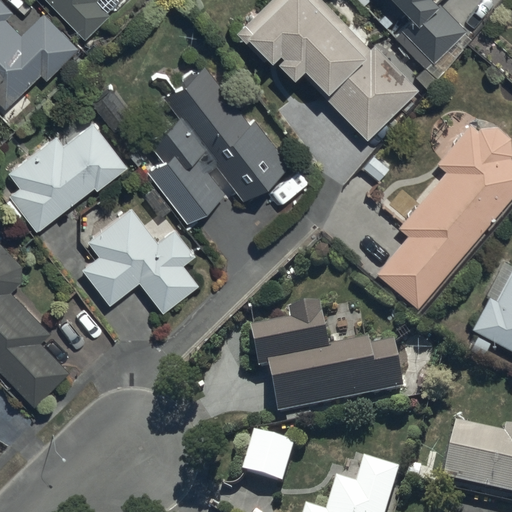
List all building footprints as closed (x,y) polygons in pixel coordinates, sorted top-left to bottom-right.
[(0,0),(0,103),(6,109),(39,76),(45,82),(78,49),(44,15),(23,37),(6,20),(13,13),(0,0)] [(43,0),(83,41),(109,16),(107,14),(120,2),(118,0),(43,0)] [(322,0),(272,0),(238,34),(247,43),(249,41),(273,65),(281,57),(283,60),(277,66),(295,84),(304,77),(367,142),(419,92),(376,47),(371,49),(322,0)] [(390,0),(408,20),(395,31),(436,78),(465,51),(458,43),(469,33),(440,0),(390,0)] [(249,123),(205,66),(163,98),(179,119),(150,141),(163,158),(147,171),(187,223),(234,188),(245,202),(291,167),(254,119),(249,123)] [(57,137),(9,174),(20,189),(10,197),(36,231),(93,188),(97,193),(130,168),(94,122),(64,145),(57,137)] [(408,237),(374,273),(418,310),(511,196),(511,159),(510,158),(510,139),(497,128),(480,130),(475,134),(470,129),(438,163),(449,174),(398,227),(408,237)] [(88,241),(89,243),(100,257),(82,270),(110,308),(139,286),(162,317),(200,286),(184,266),(195,256),(176,230),(158,243),(132,208),(88,241)] [(0,243),(0,371),(35,408),(70,374),(41,344),(51,334),(11,293),(20,284),(22,267),(0,244),(0,243)] [(483,358),(491,343),(511,353),(511,271),(497,300),(490,297),(472,332),(478,336),(470,351),(483,358)] [(260,372),(269,371),(279,420),(407,396),(397,347),(373,351),(372,344),(331,351),(323,308),(289,314),(291,328),(253,333),(260,372)] [(505,438),(457,428),(444,487),(511,502),(511,421),(510,431),(507,431),(505,438)] [(295,448),(254,437),(244,476),(284,487),(295,448)] [(358,488),(337,483),(328,511),(309,511),(307,511),(390,511),(401,474),(365,464),(358,488)]
